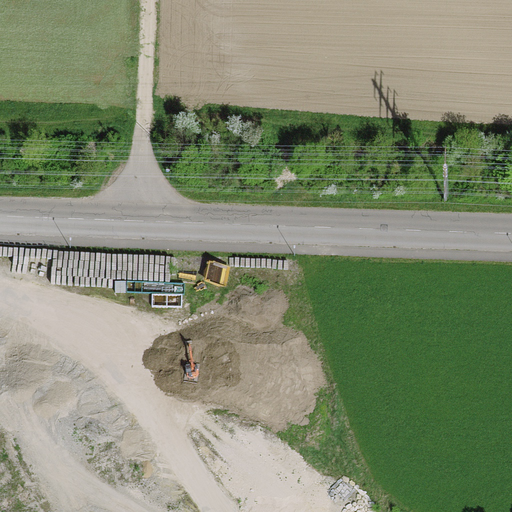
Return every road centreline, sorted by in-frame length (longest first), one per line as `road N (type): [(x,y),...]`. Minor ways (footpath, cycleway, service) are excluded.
road 1 (unclassified): [(0,213),(511,232)]
road 2 (track): [(140,219),(148,0)]
